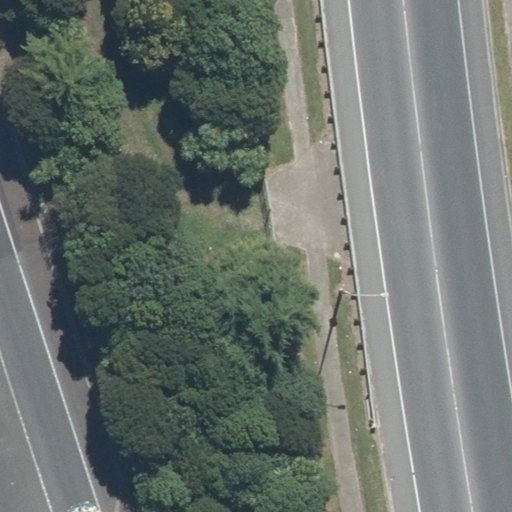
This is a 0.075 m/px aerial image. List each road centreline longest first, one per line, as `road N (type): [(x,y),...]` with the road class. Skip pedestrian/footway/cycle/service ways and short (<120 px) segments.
road 1 (secondary): [(483,511),(460,404),(415,0)]
road 2 (motorway): [(0,288),(73,511)]
